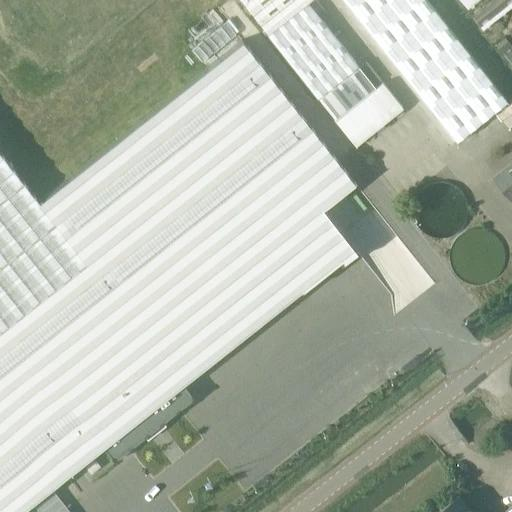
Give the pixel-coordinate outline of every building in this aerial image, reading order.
[(266,36),(302,81),(315,98),(357,65),(308,2),(310,0),(343,0),(408,81),(455,142),(506,101),(426,0),(240,0),(267,34),(266,36)] [(460,0),(468,9),(479,0),(460,0)] [(482,28),(511,4),(511,0),(490,0),(472,15),(482,28)] [(501,51),(511,44),(504,36),(495,43),(501,51)] [(0,511),(19,511),(88,458),(88,459),(103,447),(114,461),(148,434),(144,428),(156,419),(160,424),(194,397),(183,383),(198,372),(198,371),(300,290),(301,291),(339,261),(341,263),(356,251),(357,251),(322,207),(354,182),(242,39),(45,196),(93,257),(87,261),(46,210),(0,151),(0,511)] [(359,67),(318,99),(355,145),(402,107),(382,82),(375,87),(359,67)] [(511,166),(496,179),(511,199),(511,166)] [(468,211),(468,210),(467,204),(465,198),(462,192),(458,188),(455,186),(450,183),(443,181),(438,181),(432,182),(428,183),(422,186),(418,190),(414,195),(411,200),(410,206),(409,211),(410,217),(412,223),(415,227),(419,232),(424,236),(430,238),(434,239),(441,239),(448,238),(452,236),(457,233),(460,231),(463,226),(466,222),(467,216),(468,211)] [(510,258),(510,253),(509,247),(506,242),(503,237),(499,234),(494,230),(489,228),(481,227),(474,227),(471,228),(465,230),(460,234),(455,239),(452,245),(450,251),(449,257),(450,264),(451,269),(454,274),(457,278),(460,281),(466,285),(471,287),(478,288),(482,288),(489,287),(494,285),(499,281),(504,276),(507,271),(509,265),(510,258)] [(471,511),(460,497),(439,511),(471,511)]
